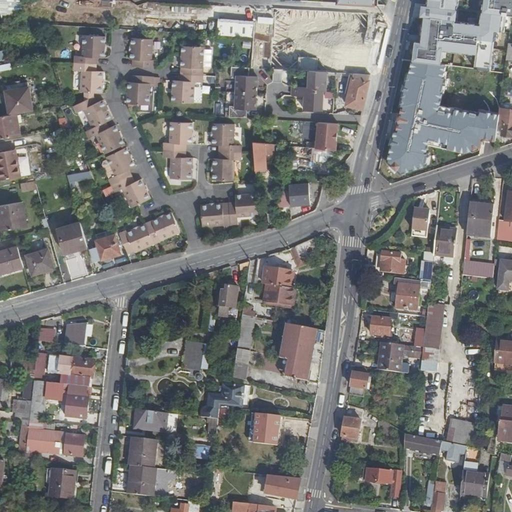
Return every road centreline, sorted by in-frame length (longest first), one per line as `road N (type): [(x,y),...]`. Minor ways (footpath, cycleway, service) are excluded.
road 1 (tertiary): [(352,211),(120,284)]
road 2 (residential): [(99,511),(120,284)]
road 3 (secondary): [(333,386),(364,208)]
road 4 (secondary): [(352,211),(333,386)]
road 5 (secondary): [(391,55),(352,211)]
road 6 (tertiary): [(511,156),(364,208)]
road 7 (secondary): [(364,208),(391,55)]
road 8 (secondary): [(333,386),(312,510)]
road 9 (tertiary): [(120,284),(0,318)]
